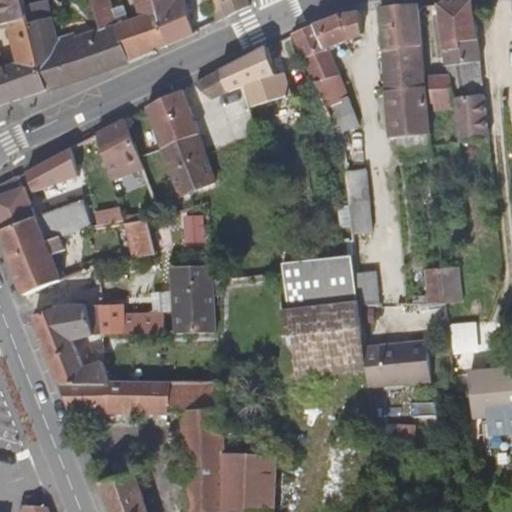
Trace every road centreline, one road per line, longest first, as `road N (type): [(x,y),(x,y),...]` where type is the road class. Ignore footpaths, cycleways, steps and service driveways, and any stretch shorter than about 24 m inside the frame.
road 1 (tertiary): [(274,22),(0,147)]
road 2 (unknown): [(357,0),(398,295)]
road 3 (unknown): [(492,0),(511,216)]
road 4 (tertiary): [(0,312),(62,466)]
